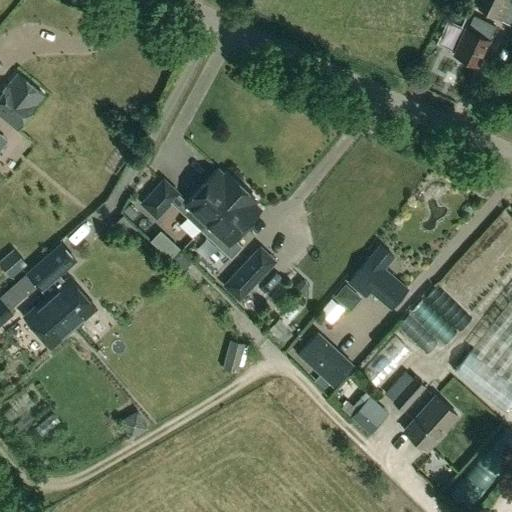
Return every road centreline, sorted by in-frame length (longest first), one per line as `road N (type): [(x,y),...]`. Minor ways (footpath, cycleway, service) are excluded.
road 1 (unclassified): [(511,154),(160,0)]
road 2 (residential): [(436,511),(276,357)]
road 3 (unknown): [(114,202),(187,258),(274,346)]
